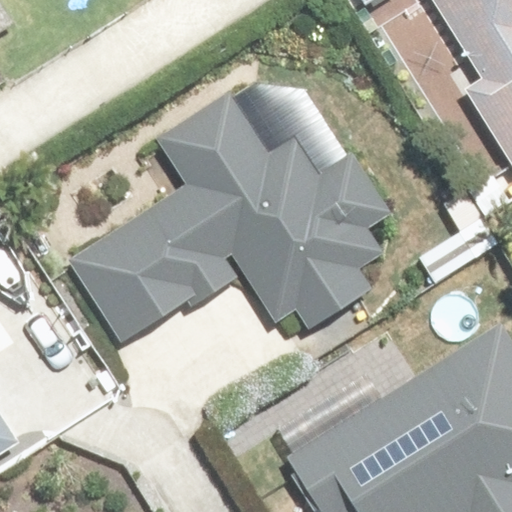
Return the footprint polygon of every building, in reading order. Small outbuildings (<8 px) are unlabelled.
[(511,0),(428,0),(478,79),(459,91),(511,176),(511,0)] [(179,190),(63,258),(116,348),(240,275),(269,324),(292,311),(304,332),(370,293),(358,273),(382,258),(364,227),(389,213),(354,153),(316,175),(294,138),(266,154),(229,91),(149,138),(179,190)] [(511,203),(492,172),(442,205),(460,233),(420,259),(437,285),(497,247),(483,225),(511,206),(511,203)] [(0,222),(0,288),(31,266),(0,222)] [(511,511),(511,337),(501,320),(284,459),(317,511),(511,511)] [(0,455),(20,443),(0,412),(0,455)]
